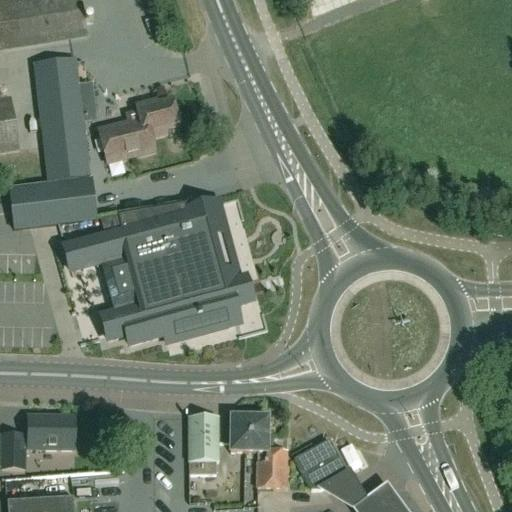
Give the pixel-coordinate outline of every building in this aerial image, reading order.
[(0,52),(87,39),(80,0),(24,0),(0,4),(0,52)] [(49,186),(89,181),(75,64),(35,68),(49,186)] [(0,154),(18,152),(9,101),(0,102),(0,154)] [(178,129),(171,103),(155,107),(154,104),(135,109),(137,116),(127,118),(128,126),(98,134),(106,166),(153,154),(149,140),(165,136),(164,133),(178,129)] [(93,223),(89,193),(88,183),(7,193),(12,233),(93,223)] [(167,347),(238,327),(233,309),(250,305),(244,282),(239,283),(224,227),(217,229),(211,208),(189,214),(187,208),(117,219),(122,237),(64,252),(71,275),(100,267),(113,318),(102,321),(108,344),(127,339),(129,349),(164,339),(167,347)] [(248,433),(248,421),(230,420),(229,456),(247,456),(247,444),(245,444),(245,433),(248,433)] [(73,454),(74,422),(28,421),(27,453),(73,454)] [(188,466),(218,466),(217,421),(188,421),(188,466)] [(247,444),(247,456),(256,456),(256,492),(285,492),(285,455),(272,455),(272,439),(267,438),(267,421),(248,421),(248,433),(245,433),(245,444),(247,444)] [(22,440),(3,440),(1,440),(1,473),(23,473),(23,453),(27,453),(27,443),(23,443),(23,440),(22,440)] [(293,463),(310,495),(319,495),(347,479),(328,444),(293,463)] [(349,511),(403,511),(386,488),(368,501),(351,473),(315,492),(349,511)] [(79,482),(78,493),(99,496),(100,484),(79,482)] [(71,511),(71,502),(6,506),(6,511),(71,511)]
